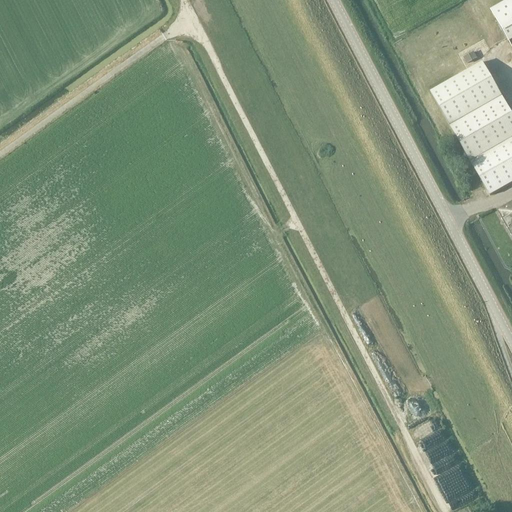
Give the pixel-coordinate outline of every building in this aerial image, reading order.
[(509,44),(511,42),(511,0),(491,13),(509,44)] [(473,52),(463,58),(467,64),(477,58),(473,52)] [(482,62),(430,92),(450,127),(502,97),(482,62)] [(511,114),(502,97),(450,127),(470,162),(511,137),(511,114)] [(511,137),(470,162),(489,196),(511,182),(511,137)] [(511,202),(497,211),(511,235),(511,202)]
